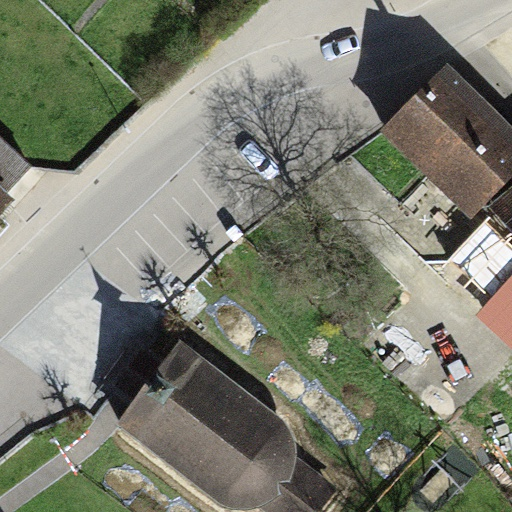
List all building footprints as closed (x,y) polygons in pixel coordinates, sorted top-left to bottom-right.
[(511,144),(433,70),(373,134),(462,218),(511,165),(511,144)] [(0,184),(13,172),(0,159),(0,184)] [(511,181),(480,211),(511,246),(511,181)] [(511,278),(511,264),(462,218),(419,264),(477,317),(511,278)] [(173,344),(106,421),(206,509),(241,511),(312,511),(326,496),(287,462),(276,426),(173,344)]
